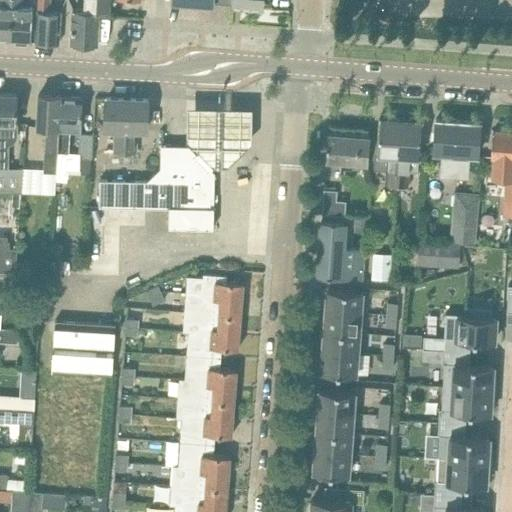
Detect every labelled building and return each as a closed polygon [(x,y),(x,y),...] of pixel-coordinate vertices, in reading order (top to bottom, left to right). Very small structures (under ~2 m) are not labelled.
[(0,39),(10,40),(12,0),(2,0),(3,4),(0,4),(0,39)] [(12,0),(10,40),(31,41),(33,6),(22,5),(22,0),(12,0)] [(49,0),(38,0),(36,21),(35,41),(59,42),(60,10),(49,9),(49,0)] [(73,8),(72,23),(71,43),(97,44),(98,14),(106,15),(106,14),(108,14),(108,0),(84,0),(84,9),(73,8)] [(0,191),(8,191),(9,143),(14,141),(15,137),(15,132),(16,123),(16,113),(17,93),(0,92),(0,191)] [(37,114),(37,126),(45,126),(44,150),(43,150),(42,171),(41,192),(55,193),(55,181),(58,151),(60,95),(38,94),(37,114)] [(58,151),(55,181),(66,181),(68,152),(69,128),(81,128),(82,116),(83,96),(60,95),(58,151)] [(106,117),(105,127),(115,128),(114,151),(116,151),(136,151),(137,128),(147,129),(148,99),(106,97),(106,117)] [(251,112),(188,109),(188,147),(211,170),(229,169),(251,149),(251,112)] [(401,118),(380,116),(379,137),(370,137),(368,163),(375,169),(386,170),(385,183),(397,184),(401,118)] [(401,118),(397,184),(409,185),(411,156),(419,156),(422,119),(401,118)] [(480,121),(436,118),(434,151),(442,152),(440,176),(468,178),(470,153),(477,154),(480,121)] [(491,149),(489,176),(506,177),(511,177),(511,130),(493,129),(491,149)] [(370,135),(328,132),(325,174),(340,175),(341,161),(368,163),(370,137),(370,135)] [(77,173),(89,174),(91,133),(79,133),(77,173)] [(161,144),(160,167),(174,181),(190,182),(190,206),(169,205),(169,207),(169,212),(169,226),(200,227),(213,227),(213,213),(214,206),(210,206),(210,202),(214,202),(214,171),(189,145),(164,144),(161,144)] [(100,179),(99,205),(169,207),(169,205),(190,206),(190,182),(174,181),(160,167),(147,180),(100,179)] [(336,189),(324,188),(322,207),(322,213),(344,214),(345,199),(335,199),(336,189)] [(482,192),(455,190),(451,240),(461,241),(478,243),(482,192)] [(346,221),(321,219),(317,275),(363,278),(364,248),(344,246),(346,221)] [(419,231),(416,264),(459,267),(460,242),(461,242),(461,241),(451,240),(426,239),(426,238),(421,238),(421,231),(419,231)] [(0,281),(15,282),(16,266),(17,247),(10,247),(10,240),(7,239),(7,235),(0,234),(0,281)] [(391,277),(392,251),(374,250),(373,277),(391,277)] [(186,292),(242,296),(243,282),(226,280),(226,275),(201,273),(201,277),(186,277),(186,292)] [(157,284),(146,289),(150,296),(161,291),(157,284)] [(362,290),(328,287),(326,309),(360,311),(362,290)] [(164,299),(161,291),(150,296),(153,304),(164,299)] [(241,315),(242,296),(186,292),(184,311),(241,315)] [(397,301),(388,301),(387,313),(396,314),(397,301)] [(495,340),(496,315),(489,315),(489,309),(470,308),(470,314),(446,312),(444,336),(424,335),(423,348),(442,349),(443,349),(470,351),(470,339),(495,340)] [(360,311),(326,309),(325,329),(359,331),(360,311)] [(239,335),(241,315),(184,311),(183,331),(189,331),(239,335)] [(396,314),(387,313),(386,325),(395,326),(396,314)] [(139,318),(126,317),(126,325),(138,326),(139,318)] [(113,323),(55,319),(52,370),(109,374),(113,323)] [(138,326),(126,325),(125,333),(137,334),(138,326)] [(359,331),(325,329),(323,349),(357,352),(359,331)] [(238,348),(239,335),(189,331),(187,354),(220,357),(221,347),(238,348)] [(394,342),(385,341),(384,354),(393,354),(394,342)] [(357,352),(323,349),(321,373),(323,373),(323,371),(356,373),(357,352)] [(469,362),(470,351),(443,349),(442,362),(444,362),(443,385),(495,388),(496,373),(493,372),(493,364),(469,362)] [(236,368),(220,367),(220,357),(187,354),(185,378),(235,382),(236,368)] [(393,354),(384,354),(383,366),(392,367),(393,354)] [(135,367),(123,366),(122,374),(134,375),(135,367)] [(134,375),(122,374),(122,382),(134,383),(134,375)] [(234,402),(235,382),(185,378),(179,378),(177,397),(234,402)] [(495,388),(443,385),(441,408),(439,408),(438,421),(466,422),(466,411),(490,412),(491,403),(494,404),(495,388)] [(354,390),(320,388),(319,409),(353,412),(354,390)] [(232,421),(234,402),(177,397),(176,417),(180,417),(232,421)] [(390,402),(380,401),(379,414),(389,414),(390,402)] [(132,405),(120,404),(119,412),(131,413),(132,405)] [(0,420),(33,423),(34,409),(0,406),(0,420)] [(353,412),(319,409),(317,430),(351,432),(353,412)] [(131,413),(119,412),(119,420),(131,421),(131,413)] [(389,414),(379,414),(378,426),(388,427),(389,414)] [(231,435),(232,421),(182,418),(180,441),(214,444),(215,434),(231,435)] [(466,422),(438,421),(438,434),(450,435),(448,458),(491,460),(492,445),(488,444),(489,436),(465,434),(466,422)] [(351,432),(317,430),(315,450),(350,452),(351,432)] [(229,469),(230,455),(212,454),(212,444),(178,442),(176,464),(229,469)] [(387,443),(377,442),(376,454),(386,455),(387,443)] [(350,452),(315,450),(314,473),(315,473),(315,471),(348,474),(350,452)] [(128,453),(116,453),(116,461),(128,462),(128,453)] [(386,455),(376,454),(375,467),(385,467),(386,455)] [(491,460),(448,458),(447,480),(435,479),(434,492),(461,494),(462,482),(486,484),(487,475),(490,475),(491,460)] [(116,461),(115,469),(127,470),(128,462),(116,461)] [(227,489),(229,469),(176,464),(171,464),(170,484),(227,489)] [(226,508),(227,489),(170,484),(169,503),(174,504),(226,508)] [(364,488),(337,486),(336,499),(312,498),(311,506),(308,506),(307,511),(350,511),(351,501),(363,502),(364,488)] [(13,511),(26,511),(28,490),(12,489),(11,509),(13,511)] [(43,491),(28,490),(26,511),(41,511),(42,511),(43,491)] [(125,491),(113,490),(113,499),(125,499),(125,491)] [(461,494),(434,492),(433,511),(484,511),(485,507),(461,506),(461,494)] [(104,511),(106,496),(92,495),(90,511),(104,511)] [(125,499),(113,499),(112,507),(124,508),(125,499)]
